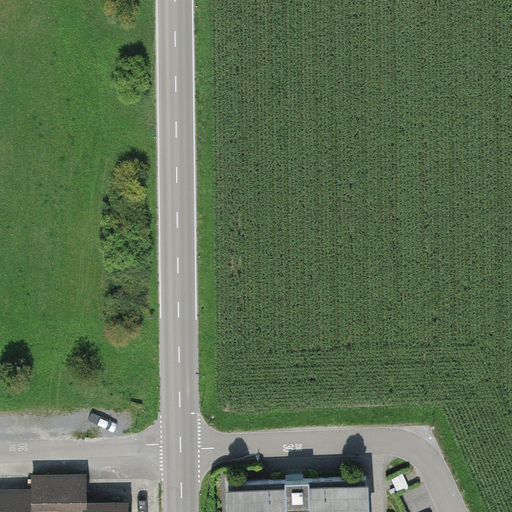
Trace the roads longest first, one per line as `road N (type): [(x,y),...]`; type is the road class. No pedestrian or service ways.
road 1 (secondary): [(181,448),(174,0)]
road 2 (residential): [(181,448),(418,443),(450,511)]
road 3 (residential): [(0,454),(181,448)]
